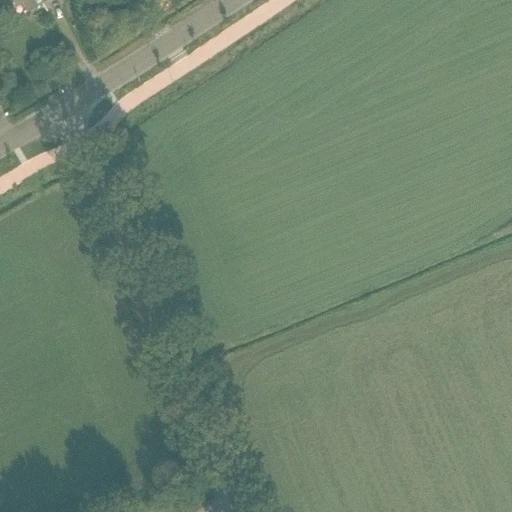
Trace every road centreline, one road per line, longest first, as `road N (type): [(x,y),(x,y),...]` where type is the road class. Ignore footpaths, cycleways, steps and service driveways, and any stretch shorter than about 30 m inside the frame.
road 1 (unclassified): [(238,511),(64,108)]
road 2 (tertiary): [(64,108),(231,0)]
